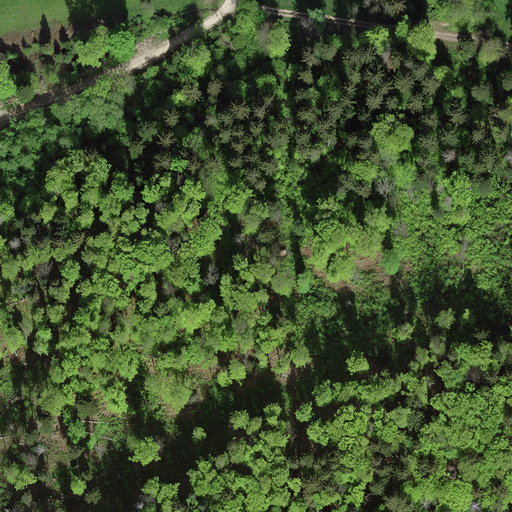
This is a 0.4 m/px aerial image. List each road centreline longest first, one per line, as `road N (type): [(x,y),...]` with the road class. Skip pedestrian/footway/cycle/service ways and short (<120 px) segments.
road 1 (track): [(233,4),(511,46)]
road 2 (track): [(0,117),(139,62),(233,4)]
